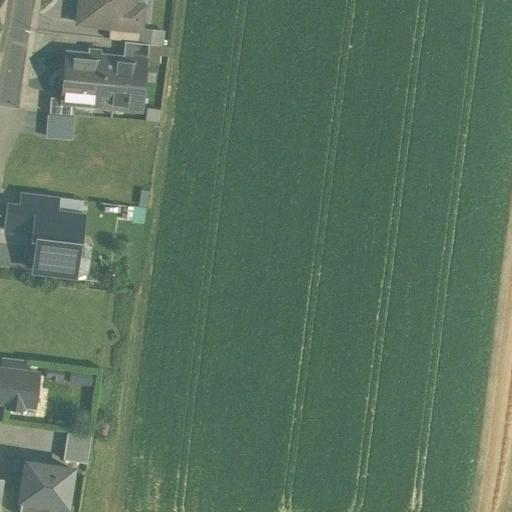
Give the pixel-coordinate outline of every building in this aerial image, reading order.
[(132,0),(79,0),(77,24),(108,27),(139,30),(142,7),(132,6),(132,0)] [(139,30),(108,27),(107,40),(124,41),(138,43),(139,30)] [(138,43),(124,41),(122,57),(132,58),(131,62),(145,63),(144,65),(146,65),(148,44),(138,43)] [(100,50),(88,49),(87,57),(67,55),(62,98),(74,99),(73,101),(111,105),(115,65),(115,64),(115,60),(99,58),(100,50)] [(132,58),(122,57),(121,65),(115,65),(111,105),(126,106),(126,103),(127,103),(128,99),(141,100),(144,65),(145,63),(131,62),(132,58)] [(62,98),(49,97),(47,113),(72,115),(73,101),(74,99),(62,98)] [(71,138),(72,115),(47,113),(46,136),(71,138)] [(9,205),(6,230),(33,233),(37,210),(55,212),(57,197),(22,192),(20,206),(9,205)] [(55,212),(37,210),(33,233),(33,238),(37,239),(32,270),(74,275),(82,216),(55,212)] [(38,373),(0,368),(0,400),(7,402),(6,406),(21,408),(22,404),(34,405),(38,373)] [(90,436),(67,432),(62,459),(86,463),(90,436)] [(64,511),(72,469),(26,462),(18,511),(64,511)]
